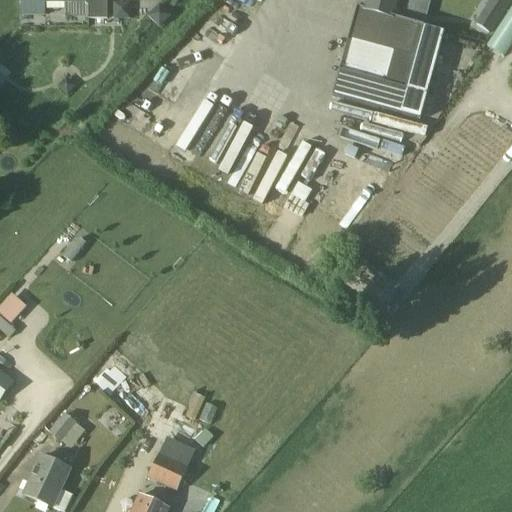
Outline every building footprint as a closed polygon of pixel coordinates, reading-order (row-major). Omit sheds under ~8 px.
[(108,21),(107,0),(45,0),(45,4),(89,4),(89,21),(108,21)] [(359,0),(359,2),(403,14),(406,0),(359,0)] [(490,0),(489,2),(504,11),(510,0),(490,0)] [(21,15),(32,15),(44,16),(44,2),(21,2),(21,15)] [(403,14),(359,2),(340,73),(407,91),(425,28),(401,21),(403,14)] [(130,4),(114,4),(114,20),(130,20),(130,4)] [(511,9),(487,47),(503,58),(511,43),(511,9)] [(0,369),(0,401),(15,382),(0,369)] [(85,433),(76,424),(65,415),(75,404),(67,396),(40,428),(71,451),(85,433)] [(188,470),(184,468),(191,453),(166,442),(158,456),(147,480),(177,495),(188,470)] [(24,495),(53,508),(60,511),(65,511),(72,497),(61,492),(70,471),(41,458),(24,495)] [(139,496),(131,511),(167,511),(169,510),(139,496)]
